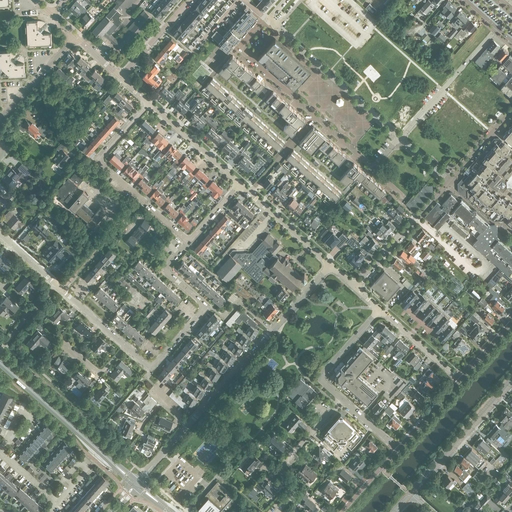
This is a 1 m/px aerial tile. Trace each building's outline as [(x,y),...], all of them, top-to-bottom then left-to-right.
[(170,6),(163,0),(158,0),(157,2),(167,10),(170,6)] [(429,10),(433,5),(436,7),(442,0),(433,0),(431,2),(428,0),(419,11),(423,15),(425,13),(426,14),(426,13),(427,14),(428,14),(430,12),(430,11),(429,10)] [(83,13),(87,10),(77,1),(69,9),(78,16),(82,12),(83,13)] [(209,8),(202,1),(198,5),(207,12),(206,11),(209,8)] [(267,7),(260,1),(257,5),(264,11),(267,7)] [(439,15),(441,17),(443,15),(452,5),(448,1),(443,7),(445,8),(440,13),(439,15)] [(167,10),(157,2),(154,6),(163,14),(167,10)] [(377,10),(369,3),(365,8),(373,15),(377,10)] [(207,12),(198,5),(195,9),(203,16),(207,12)] [(456,9),(452,5),(443,15),(447,19),(451,14),(456,9)] [(163,14),(154,6),(150,10),(159,18),(162,16),(163,14)] [(228,51),(259,17),(249,8),(248,10),(247,9),(248,8),(246,6),(244,8),(247,10),(224,37),(216,30),(211,36),(228,51)] [(119,19),(120,19),(120,17),(119,17),(121,14),(114,7),(92,32),(100,39),(103,35),(108,39),(111,35),(110,34),(117,26),(122,21),(119,19)] [(203,16),(195,9),(193,11),(191,13),(200,21),(203,16)] [(144,10),(125,31),(133,38),(151,17),(144,10)] [(87,11),(81,17),(84,19),(82,21),(87,25),(94,18),(87,11)] [(459,25),(461,22),(463,24),(468,19),(460,12),(455,17),(457,19),(455,22),(454,21),(452,23),(457,28),(459,26),(459,25)] [(200,21),(191,13),(188,17),(197,25),(195,24),(198,20),(199,21),(200,21)] [(197,25),(188,17),(184,21),(193,29),(197,25)] [(45,22),(44,21),(42,21),(39,20),(38,20),(27,21),(28,44),(52,44),(51,33),(51,30),(50,28),(49,25),(47,25),(46,24),(46,22),(45,22)] [(193,29),(184,21),(180,25),(190,33),(193,29)] [(472,32),(477,26),(472,22),(464,31),(461,29),(457,34),(459,36),(460,35),(463,37),(469,30),(472,32)] [(190,33),(180,25),(177,29),(186,37),(190,33)] [(432,27),(430,30),(435,35),(440,29),(438,27),(435,30),(432,27)] [(186,37),(177,29),(173,33),(182,42),(186,37)] [(122,50),(123,49),(133,38),(125,31),(117,40),(114,38),(111,41),(116,46),(117,46),(118,46),(122,50)] [(407,37),(400,32),(397,36),(403,41),(407,37)] [(441,33),(437,37),(443,42),(446,38),(441,33)] [(172,48),(176,43),(171,39),(167,44),(172,48)] [(311,71),(275,39),(258,58),(265,64),(292,88),(293,86),(295,88),(311,71)] [(500,46),(494,41),(475,61),(483,69),(501,49),(499,47),(500,46)] [(172,48),(167,44),(163,49),(170,54),(168,53),(172,48)] [(121,54),(114,48),(112,50),(119,56),(121,54)] [(170,54),(163,49),(159,53),(171,63),(173,61),(168,56),(170,54)] [(11,50),(0,50),(0,56),(1,75),(25,73),(24,62),(24,60),(23,58),(22,56),(22,55),(20,55),(18,54),(18,52),(17,51),(15,51),(12,50),(11,50)] [(502,61),(508,54),(507,53),(505,51),(503,50),(497,56),(497,57),(495,59),(497,61),(500,59),(502,61)] [(68,64),(74,58),(74,57),(70,53),(69,53),(68,54),(67,54),(68,55),(63,60),(67,64),(68,64)] [(171,63),(159,53),(155,58),(160,62),(162,60),(167,64),(169,66),(171,63)] [(246,81),(253,73),(239,60),(233,55),(219,71),(228,78),(234,71),(246,81)] [(490,77),(489,77),(498,84),(502,80),(506,75),(510,71),(511,68),(511,58),(509,56),(499,67),(498,67),(495,71),(490,77)] [(79,68),(86,61),(84,59),(83,60),(80,57),(78,60),(74,58),(68,64),(74,69),(77,66),(79,68)] [(86,61),(79,68),(82,70),(79,74),(84,78),(90,71),(87,69),(90,66),(87,63),(88,63),(86,61)] [(152,86),(153,85),(156,88),(157,86),(162,80),(157,75),(154,78),(151,76),(153,74),(154,76),(161,68),(155,64),(143,78),(152,86)] [(56,71),(67,81),(70,78),(63,71),(59,68),(56,71)] [(92,73),(90,71),(84,78),(88,82),(91,79),(94,81),(100,74),(98,72),(98,73),(95,70),(92,73)] [(506,75),(502,80),(511,88),(511,72),(510,71),(506,75)] [(257,77),(253,73),(246,81),(250,85),(257,77)] [(100,74),(94,81),(96,84),(93,87),(98,91),(104,84),(102,82),(104,79),(102,77),(102,76),(100,74)] [(254,89),(261,81),(257,77),(250,85),(254,89)] [(210,89),(217,81),(212,78),(206,85),(210,89)] [(160,92),(164,96),(170,91),(167,89),(170,85),(168,84),(169,82),(167,80),(163,84),(165,86),(160,92)] [(498,84),(498,85),(511,97),(511,96),(511,88),(502,80),(498,84)] [(214,92),(221,85),(217,81),(210,89),(214,92)] [(264,86),(265,84),(261,81),(254,89),(258,92),(261,89),(264,86)] [(218,96),(225,89),(221,85),(214,92),(218,96)] [(222,99),(229,92),(225,89),(218,96),(222,99)] [(170,91),(164,96),(169,101),(174,94),(176,96),(180,92),(178,90),(176,92),(174,91),(172,93),(170,91)] [(270,103),(277,95),(273,91),(266,99),(270,103)] [(110,94),(103,101),(106,104),(111,99),(114,101),(116,103),(118,102),(122,97),(117,92),(113,97),(110,94)] [(227,103),(233,96),(229,92),(222,99),(227,103)] [(281,98),(277,95),(270,103),(274,106),(281,98)] [(231,106),(237,99),(233,96),(227,103),(231,106)] [(118,102),(116,103),(122,108),(128,102),(122,97),(118,102)] [(285,102),(281,98),(274,106),(278,110),(285,102)] [(341,98),(337,99),(336,104),(340,106),(344,105),(344,100),(341,98)] [(192,110),(198,103),(199,102),(196,99),(190,106),(188,104),(187,106),(184,104),(179,110),(184,114),(189,107),(192,110)] [(235,110),(241,103),(237,99),(231,106),(235,110)] [(175,106),(179,110),(184,104),(180,100),(175,106)] [(122,108),(120,110),(122,112),(124,111),(126,113),(128,111),(133,106),(128,102),(122,108)] [(306,120),(285,102),(278,110),(290,120),(283,128),(292,136),(306,120)] [(200,109),(202,107),(198,103),(192,110),(191,111),(194,114),(189,119),(194,124),(199,118),(198,117),(199,116),(198,115),(201,111),(200,109)] [(239,114),(245,107),(241,103),(235,110),(239,114)] [(243,117),(249,110),(245,107),(239,114),(243,117)] [(113,111),(121,119),(124,116),(115,109),(113,111)] [(246,122),(253,114),(249,110),(243,117),(242,118),(246,122)] [(199,118),(194,124),(195,125),(197,127),(199,129),(206,122),(209,124),(214,119),(208,114),(203,120),(202,119),(201,120),(199,118)] [(251,125),(257,117),(253,114),(246,122),(247,121),(251,125)] [(106,115),(105,116),(116,125),(120,121),(115,116),(111,121),(110,120),(111,119),(106,115)] [(95,116),(92,120),(97,124),(108,134),(111,131),(112,130),(107,125),(106,126),(105,127),(104,125),(101,123),(100,124),(99,123),(96,120),(98,118),(95,116)] [(105,116),(104,117),(108,120),(108,122),(109,123),(107,125),(112,130),(115,126),(116,125),(105,116)] [(255,128),(261,121),(257,117),(251,125),(255,128)] [(205,134),(211,139),(216,133),(213,131),(219,124),(216,122),(217,121),(215,119),(214,119),(209,124),(212,127),(205,134)] [(43,138),(50,130),(43,123),(38,128),(32,123),(31,125),(26,121),(22,125),(21,124),(18,127),(23,132),(25,129),(28,132),(29,131),(30,131),(29,133),(33,137),(35,136),(37,138),(40,135),(43,138)] [(140,125),(145,130),(150,125),(145,121),(140,125)] [(259,132),(265,125),(261,121),(255,128),(259,132)] [(366,121),(361,126),(366,131),(371,125),(366,121)] [(97,124),(97,125),(100,129),(100,130),(101,131),(99,134),(104,138),(106,136),(108,134),(97,124)] [(88,125),(85,128),(90,133),(89,134),(93,138),(94,137),(96,138),(95,138),(100,143),(102,141),(104,138),(99,134),(98,135),(95,133),(95,134),(92,131),(91,131),(89,129),(91,128),(88,125)] [(154,130),(150,125),(145,130),(148,133),(145,137),(146,138),(142,142),(144,144),(152,136),(150,135),(154,130)] [(263,136),(269,128),(265,125),(259,132),(263,136)] [(345,125),(342,128),(348,133),(351,130),(345,125)] [(216,133),(211,139),(216,143),(222,137),(225,139),(233,130),(230,127),(226,132),(224,130),(220,135),(218,133),(217,135),(216,133)] [(312,153),(326,138),(317,130),(313,127),(300,142),(312,153)] [(358,127),(353,133),(358,138),(364,132),(358,127)] [(267,139),(273,132),(269,128),(263,136),(267,139)] [(222,148),(227,153),(235,145),(230,141),(233,138),(230,136),(232,134),(231,133),(233,130),(225,139),(228,142),(222,148)] [(511,134),(508,131),(503,136),(511,144),(511,134)] [(271,143),(278,136),(273,132),(267,139),(271,143)] [(163,137),(158,133),(154,138),(152,136),(144,144),(144,145),(146,147),(148,144),(149,144),(151,142),(153,143),(156,140),(159,142),(157,144),(163,137)] [(55,143),(57,140),(49,134),(47,136),(55,143)] [(132,145),(134,142),(127,136),(125,139),(132,145)] [(275,146),(282,139),(278,136),(271,143),(275,146)] [(168,142),(163,137),(157,144),(158,144),(159,148),(160,149),(153,157),(153,158),(155,160),(156,159),(156,158),(165,149),(163,147),(168,142)] [(93,141),(91,142),(96,147),(98,146),(100,143),(95,138),(93,141)] [(323,149),(330,141),(326,138),(319,146),(323,149)] [(279,150),(286,143),(282,139),(275,146),(279,150)] [(461,190),(460,191),(479,207),(493,220),(493,219),(494,220),(500,220),(501,219),(501,220),(508,219),(511,214),(511,191),(511,192),(506,187),(506,180),(509,178),(511,175),(511,173),(511,156),(511,155),(507,152),(510,147),(502,140),(501,139),(496,140),(493,143),(492,143),(491,145),(490,144),(472,165),(472,166),(472,172),(473,172),(471,174),(470,176),(469,175),(467,175),(464,179),(460,183),(459,184),(460,190),(461,190)] [(327,153),(334,145),(330,141),(323,149),(327,153)] [(91,142),(88,147),(93,151),(96,147),(91,142)] [(66,154),(70,149),(66,145),(59,152),(58,154),(57,154),(53,159),(55,161),(54,162),(55,162),(56,161),(60,163),(58,165),(61,167),(70,157),(66,154)] [(177,150),(172,145),(167,150),(165,149),(156,158),(159,160),(161,157),(165,153),(170,157),(172,154),(177,150)] [(235,145),(227,153),(232,158),(237,152),(238,151),(240,154),(244,149),(242,147),(240,149),(235,145)] [(331,156),(338,149),(334,145),(327,153),(331,156)] [(86,146),(83,150),(89,155),(93,151),(88,147),(86,146)] [(110,160),(114,164),(119,159),(116,157),(122,150),(118,147),(113,152),(115,154),(114,155),(110,160)] [(146,156),(148,154),(142,148),(138,152),(140,154),(143,154),(146,156)] [(335,160),(342,152),(338,149),(331,156),(335,160)] [(182,154),(177,150),(172,154),(175,157),(172,160),(174,161),(172,164),(171,164),(169,166),(172,169),(174,166),(179,161),(177,159),(182,154)] [(291,160),(297,153),(293,150),(287,157),(291,160)] [(339,164),(346,156),(342,152),(335,160),(339,164)] [(295,164),(301,157),(297,153),(291,160),(295,164)] [(119,159),(114,164),(119,169),(124,164),(124,163),(126,165),(131,159),(127,155),(121,162),(119,159)] [(270,163),(273,160),(267,155),(264,158),(270,163)] [(238,163),(243,167),(249,161),(244,156),(238,163)] [(180,164),(184,168),(190,162),(185,157),(181,162),(181,163),(180,164)] [(299,168),(305,160),(301,157),(295,164),(299,168)] [(249,161),(243,167),(248,172),(250,169),(255,173),(264,162),(260,158),(254,165),(249,161)] [(303,171),(310,164),(305,160),(299,168),(303,171)] [(132,172),(135,168),(137,166),(133,163),(134,161),(131,164),(128,166),(123,172),(128,176),(132,172)] [(162,167),(155,161),(153,164),(159,170),(162,167)] [(189,172),(184,177),(187,179),(192,173),(190,171),(195,166),(190,162),(184,168),(189,172)] [(278,173),(283,167),(279,163),(275,168),(277,170),(276,171),(278,173)] [(354,163),(340,178),(349,186),(356,178),(361,182),(368,175),(354,163)] [(140,173),(135,168),(132,172),(128,176),(133,181),(137,176),(138,175),(140,177),(146,171),(149,167),(145,164),(142,169),(143,169),(140,173)] [(307,175),(314,168),(310,164),(303,171),(307,175)] [(260,176),(267,169),(264,166),(257,173),(260,176)] [(9,169),(2,178),(13,188),(18,182),(16,181),(23,173),(16,167),(12,171),(9,169)] [(175,178),(177,176),(174,173),(174,171),(175,170),(173,168),(169,172),(175,178)] [(311,178),(318,171),(314,168),(307,175),(311,178)] [(199,169),(195,174),(194,175),(192,173),(187,179),(187,178),(190,180),(193,177),(197,181),(204,174),(199,169)] [(315,182),(322,175),(318,171),(311,178),(315,182)] [(75,172),(70,178),(72,181),(73,180),(78,185),(84,179),(75,172)] [(197,181),(202,185),(199,189),(201,191),(202,190),(202,189),(206,185),(207,184),(205,182),(209,178),(204,174),(197,181)] [(319,186),(326,179),(322,175),(315,182),(319,186)] [(368,175),(361,182),(365,186),(371,179),(368,175)] [(142,189),(146,184),(149,180),(144,176),(142,179),(141,179),(137,184),(142,189)] [(270,180),(273,178),(271,176),(269,179),(268,179),(263,185),(267,189),(273,183),(270,180)] [(77,194),(75,193),(74,194),(73,193),(78,187),(68,178),(55,192),(61,198),(59,201),(62,204),(64,200),(70,205),(69,207),(75,212),(76,211),(87,221),(86,222),(92,228),(106,212),(100,207),(95,213),(88,207),(83,203),(89,196),(83,191),(77,197),(76,196),(77,194)] [(189,190),(191,188),(186,184),(190,181),(188,179),(182,185),(189,190)] [(324,189),(330,182),(326,179),(319,186),(324,189)] [(372,179),(365,186),(369,189),(375,182),(372,179)] [(210,194),(218,186),(213,181),(208,187),(206,185),(202,189),(204,191),(206,190),(208,191),(210,188),(213,190),(210,194)] [(272,193),(277,197),(288,184),(286,182),(280,189),(278,187),(272,193)] [(328,193),(334,186),(330,182),(324,189),(328,193)] [(375,182),(369,189),(373,192),(379,185),(375,182)] [(310,190),(302,183),(297,189),(300,191),(302,189),(307,194),(310,190)] [(146,184),(142,189),(147,193),(151,188),(146,184)] [(288,184),(277,197),(281,201),(287,195),(284,193),(287,190),(287,189),(290,186),(288,184)] [(410,199),(406,204),(409,207),(413,210),(429,192),(429,188),(425,184),(414,196),(413,195),(410,199)] [(219,194),(222,190),(222,189),(223,188),(220,185),(218,187),(218,186),(210,194),(210,195),(218,202),(222,197),(219,194)] [(379,185),(373,192),(376,196),(383,189),(379,185)] [(332,197),(338,189),(334,186),(328,193),(332,197)] [(151,196),(155,201),(160,196),(162,193),(164,191),(159,187),(156,191),(151,196)] [(293,187),(291,189),(287,194),(290,196),(294,191),(295,190),(293,187)] [(0,199),(1,199),(5,202),(9,197),(0,189),(0,199)] [(336,200),(342,193),(338,189),(332,197),(336,200)] [(383,189),(376,196),(380,199),(383,196),(386,192),(383,189)] [(189,198),(192,200),(198,194),(195,192),(189,198)] [(164,200),(165,199),(167,197),(162,193),(160,196),(155,201),(160,205),(164,200)] [(435,208),(426,218),(427,219),(427,220),(431,222),(437,229),(447,218),(450,214),(463,200),(462,200),(458,201),(451,194),(442,204),(440,204),(439,203),(438,203),(439,203),(435,208)] [(174,197),(172,195),(170,198),(167,201),(169,203),(169,204),(168,204),(164,208),(169,213),(173,208),(176,205),(171,201),(174,197)] [(314,196),(309,202),(311,205),(317,198),(314,196)] [(199,206),(203,203),(196,197),(193,200),(199,206)] [(352,201),(357,206),(361,201),(356,197),(352,201)] [(286,206),(292,211),(299,203),(296,200),(293,198),(286,206)] [(239,210),(244,205),(238,200),(232,208),(237,212),(238,212),(239,210)] [(463,200),(450,214),(463,225),(464,226),(478,238),(473,244),(487,257),(490,259),(500,268),(505,273),(508,275),(508,276),(511,271),(511,244),(509,242),(500,234),(497,234),(497,228),(497,225),(496,225),(495,225),(490,225),(476,212),(475,212),(471,208),(470,208),(467,206),(467,204),(463,200)] [(299,203),(292,211),(297,216),(305,207),(300,202),(299,203)] [(347,202),(342,207),(348,212),(353,207),(347,202)] [(173,208),(169,213),(174,217),(179,212),(181,213),(189,204),(189,203),(186,207),(184,204),(181,207),(180,206),(176,210),(173,208)] [(184,214),(189,209),(192,206),(189,204),(181,213),(183,215),(178,221),(182,225),(187,220),(189,218),(184,214)] [(249,210),(244,205),(239,210),(238,212),(240,214),(242,212),(244,215),(249,210)] [(395,209),(401,214),(404,210),(399,205),(395,209)] [(17,231),(24,223),(15,215),(18,212),(15,209),(9,216),(11,218),(7,222),(17,231)] [(398,223),(403,218),(397,212),(396,213),(392,209),(388,214),(398,223)] [(254,214),(249,210),(244,215),(249,220),(254,214)] [(227,213),(235,220),(237,218),(229,211),(227,213)] [(302,220),(308,225),(312,221),(309,218),(311,216),(309,213),(302,220)] [(225,215),(221,220),(232,229),(233,228),(229,224),(230,223),(228,222),(230,220),(225,215)] [(320,223),(318,222),(321,219),(317,215),(312,221),(308,225),(313,230),(320,223)] [(187,220),(182,225),(187,229),(193,223),(195,226),(199,222),(194,217),(190,223),(187,220)] [(143,232),(150,225),(144,219),(124,242),(130,248),(137,240),(138,241),(144,233),(143,232)] [(381,221),(384,225),(391,230),(395,226),(388,220),(386,223),(382,219),(381,221)] [(232,229),(221,220),(217,224),(222,228),(225,226),(226,227),(227,226),(231,230),(232,229)] [(381,221),(380,221),(376,225),(387,235),(391,230),(384,225),(381,221)] [(31,229),(27,234),(29,236),(36,242),(40,237),(42,239),(44,237),(46,239),(50,235),(51,236),(53,234),(45,227),(47,225),(43,222),(40,225),(37,222),(31,229)] [(464,238),(467,234),(454,222),(451,226),(464,238)] [(376,225),(375,223),(373,225),(376,227),(375,228),(373,230),(382,237),(382,238),(383,237),(384,238),(387,235),(376,225)] [(222,228),(217,224),(214,228),(219,233),(222,228)] [(241,239),(249,230),(247,227),(238,236),(241,239)] [(322,237),(329,230),(325,227),(319,234),(322,237)] [(219,233),(214,228),(210,232),(215,237),(219,233)] [(422,229),(418,233),(430,244),(430,243),(427,241),(430,237),(428,234),(422,229)] [(215,237),(210,232),(206,237),(211,241),(215,237)] [(291,263),(285,258),(284,259),(280,255),(278,257),(275,253),(282,245),(277,240),(276,240),(268,233),(261,241),(263,242),(252,253),(251,252),(236,253),(233,257),(242,266),(241,266),(244,269),(258,282),(264,276),(263,275),(265,272),(269,276),(271,274),(277,279),(279,277),(292,289),(296,285),(298,287),(302,283),(300,281),(303,278),(305,279),(308,276),(304,273),(302,276),(289,265),(291,263)] [(328,238),(325,241),(332,247),(335,244),(339,247),(348,238),(342,233),(338,237),(333,233),(331,235),(330,234),(327,237),(328,238)] [(430,244),(418,233),(415,237),(420,243),(421,242),(424,244),(425,243),(428,245),(430,244)] [(45,256),(42,259),(47,264),(48,265),(51,262),(52,261),(53,261),(53,260),(54,259),(55,259),(54,259),(55,258),(57,260),(58,258),(59,259),(63,254),(63,253),(61,251),(65,247),(64,247),(58,241),(54,238),(56,237),(53,234),(51,236),(52,237),(51,238),(50,244),(51,245),(50,246),(52,248),(45,256)] [(372,238),(370,241),(362,234),(361,236),(363,238),(375,249),(379,244),(372,238)] [(351,236),(349,238),(367,254),(369,252),(371,253),(375,249),(363,238),(361,240),(363,242),(361,244),(351,236)] [(211,241),(206,237),(202,241),(207,246),(211,241)] [(367,254),(349,238),(346,242),(347,241),(353,246),(350,249),(356,254),(349,262),(354,265),(353,266),(356,268),(357,268),(362,263),(359,261),(362,258),(363,259),(366,256),(365,255),(367,254)] [(207,246),(202,241),(198,245),(209,255),(210,253),(206,249),(204,250),(207,246)] [(406,247),(412,252),(410,254),(415,258),(419,253),(417,251),(418,250),(415,248),(417,246),(411,241),(406,247)] [(68,249),(67,249),(74,255),(74,256),(75,255),(79,251),(69,242),(68,243),(72,246),(68,250),(68,249)] [(209,255),(198,245),(194,250),(199,254),(202,251),(203,253),(204,252),(208,255),(209,255)] [(109,249),(104,254),(111,259),(115,255),(109,249)] [(425,260),(430,254),(425,250),(421,256),(425,260)] [(417,266),(420,263),(410,255),(409,256),(403,251),(398,256),(404,261),(405,261),(407,263),(409,260),(412,263),(413,263),(417,266)] [(8,265),(12,262),(7,258),(6,259),(4,257),(7,254),(4,252),(0,256),(0,266),(1,265),(6,269),(8,265)] [(69,257),(65,254),(60,260),(64,263),(69,257)] [(111,259),(104,254),(100,258),(107,264),(111,259)] [(231,255),(220,268),(216,271),(228,282),(241,266),(242,266),(233,257),(231,255)] [(107,264),(100,258),(96,263),(103,269),(107,264)] [(402,270),(404,267),(402,265),(403,265),(396,259),(392,264),(398,270),(400,268),(402,270)] [(138,260),(132,266),(137,271),(143,264),(138,260)] [(177,268),(182,272),(188,266),(183,262),(177,268)] [(103,269),(96,263),(92,268),(98,273),(103,269)] [(141,277),(148,269),(143,264),(137,271),(140,274),(139,275),(141,277)] [(188,266),(182,272),(187,277),(193,270),(188,266)] [(437,277),(438,276),(428,267),(427,269),(437,277)] [(98,273),(92,268),(88,272),(94,278),(98,273)] [(451,281),(433,268),(432,269),(441,276),(438,279),(448,286),(451,281)] [(147,279),(152,273),(148,269),(141,277),(143,278),(144,277),(147,279)] [(193,270),(187,277),(191,281),(197,274),(193,270)] [(375,281),(375,282),(374,282),(374,281),(372,283),(373,283),(374,286),(373,287),(374,289),(375,288),(374,288),(375,288),(387,299),(395,289),(399,285),(384,271),(375,281)] [(94,278),(88,272),(83,277),(90,283),(94,278)] [(202,279),(200,277),(202,274),(199,272),(197,274),(191,281),(196,285),(202,279)] [(152,273),(147,279),(151,283),(157,277),(152,273)] [(503,275),(502,275),(505,278),(511,283),(511,282),(511,279),(508,275),(505,273),(503,275)] [(33,290),(37,286),(26,276),(16,287),(23,293),(29,287),(33,290)] [(457,294),(464,286),(453,276),(451,279),(457,285),(453,289),(457,294)] [(157,277),(151,283),(156,288),(162,281),(157,277)] [(202,279),(196,285),(201,289),(207,283),(202,279)] [(406,279),(402,283),(407,287),(410,283),(406,279)] [(162,281),(156,288),(161,292),(167,285),(162,281)] [(207,283),(201,289),(206,293),(211,287),(207,283)] [(167,285),(161,292),(166,296),(171,290),(167,285)] [(283,300),(289,293),(281,286),(279,289),(280,290),(276,295),(283,300)] [(101,287),(99,289),(95,293),(100,298),(105,291),(101,287)] [(211,287),(206,293),(210,298),(216,291),(211,287)] [(473,289),(470,293),(477,300),(481,296),(473,289)] [(146,292),(154,298),(155,297),(148,290),(146,292)] [(171,290),(166,296),(170,300),(176,294),(171,290)] [(403,302),(407,305),(410,302),(413,305),(422,295),(419,292),(417,294),(413,290),(403,302)] [(433,297),(426,290),(422,295),(413,305),(417,309),(419,307),(422,309),(431,299),(433,297)] [(105,291),(100,298),(104,302),(110,295),(105,291)] [(216,291),(210,298),(215,302),(221,295),(216,291)] [(176,294),(170,300),(169,302),(171,304),(172,302),(175,305),(181,298),(176,294)] [(110,295),(104,302),(109,306),(115,300),(110,295)] [(221,295),(215,302),(220,306),(225,300),(221,295)] [(11,315),(19,306),(15,303),(15,304),(7,297),(0,305),(1,305),(0,305),(0,312),(3,316),(8,311),(11,315)] [(484,308),(488,303),(482,297),(478,302),(484,308)] [(504,307),(502,305),(505,302),(499,297),(496,300),(497,300),(494,304),(491,301),(488,304),(495,310),(496,309),(500,312),(504,307)] [(426,317),(438,305),(431,299),(422,309),(424,311),(422,313),(426,317)] [(115,300),(109,306),(114,310),(120,304),(115,300)] [(278,309),(272,305),(273,303),(269,300),(264,305),(265,307),(273,314),(278,309)] [(166,309),(161,314),(168,319),(172,315),(168,311),(170,309),(162,302),(160,304),(166,309)] [(434,321),(435,321),(444,311),(438,305),(426,317),(431,321),(433,319),(434,321)] [(65,321),(70,316),(59,307),(50,318),(56,323),(61,318),(65,321)] [(273,314),(265,307),(263,309),(266,311),(263,314),(269,319),(273,314)] [(451,317),(444,311),(435,321),(437,323),(435,325),(439,329),(440,329),(441,327),(449,319),(451,317)] [(475,311),(472,314),(479,321),(482,318),(483,319),(485,317),(482,315),(481,316),(475,311)] [(235,321),(239,324),(242,319),(250,326),(246,332),(248,333),(254,337),(259,329),(258,331),(255,329),(256,328),(254,327),(256,324),(258,325),(243,312),(242,313),(240,315),(239,317),(238,318),(236,320),(235,321)] [(484,312),(482,315),(485,317),(483,319),(489,325),(493,320),(487,314),(484,312)] [(116,313),(111,319),(115,324),(121,318),(116,313)] [(214,313),(210,318),(218,326),(220,323),(218,321),(220,319),(214,313)] [(161,314),(157,318),(164,324),(168,319),(161,314)] [(479,321),(472,314),(469,317),(472,320),(475,323),(473,325),(475,326),(472,329),(480,336),(483,333),(482,333),(483,332),(481,330),(483,328),(481,326),(480,327),(476,323),(479,321)] [(121,318),(115,324),(120,328),(126,322),(121,318)] [(157,318),(153,323),(160,329),(164,324),(157,318)] [(218,326),(210,318),(205,322),(212,328),(215,325),(217,327),(218,326)] [(449,319),(441,327),(440,329),(443,332),(440,335),(444,339),(450,333),(455,328),(457,326),(449,319)] [(81,333),(82,332),(87,336),(92,330),(81,320),(75,327),(81,333)] [(126,322),(120,328),(125,332),(130,326),(126,322)] [(212,328),(205,322),(201,327),(208,333),(212,328)] [(153,323),(149,328),(151,330),(155,334),(160,329),(153,323)] [(130,326),(125,332),(130,336),(135,330),(130,326)] [(378,329),(376,332),(379,335),(381,333),(385,336),(381,340),(382,341),(391,331),(385,326),(381,331),(378,329)] [(468,330),(467,331),(461,326),(458,330),(461,332),(465,336),(467,333),(471,336),(470,337),(473,340),(474,339),(475,340),(477,338),(478,338),(480,336),(472,329),(470,331),(468,330)] [(208,333),(201,327),(197,332),(195,335),(201,340),(203,337),(203,338),(208,333)] [(240,333),(239,336),(241,337),(239,340),(238,340),(240,342),(247,346),(251,339),(246,336),(248,333),(246,332),(238,327),(237,329),(240,333)] [(135,330),(130,336),(134,340),(140,334),(135,330)] [(456,338),(461,333),(457,330),(453,334),(456,338)] [(28,342),(30,344),(29,345),(33,348),(34,347),(35,348),(40,342),(44,346),(49,341),(45,336),(46,335),(44,334),(43,335),(38,331),(28,342)] [(396,336),(391,331),(382,341),(384,343),(387,340),(387,339),(388,338),(391,341),(396,336)] [(372,335),(368,339),(377,347),(378,346),(376,345),(380,341),(378,339),(377,340),(376,338),(379,335),(376,332),(374,334),(374,335),(373,336),(372,335)] [(140,334),(134,340),(139,345),(145,339),(140,334)] [(233,350),(239,354),(244,347),(239,344),(240,342),(238,340),(239,340),(231,335),(229,338),(235,343),(231,349),(233,350)] [(105,351),(110,346),(100,337),(91,347),(97,353),(102,348),(105,351)] [(458,338),(455,342),(454,343),(456,345),(455,346),(454,348),(454,349),(456,351),(457,351),(458,349),(464,354),(470,347),(462,339),(461,340),(458,338)] [(191,339),(186,344),(193,349),(197,345),(191,339)] [(377,347),(368,339),(364,344),(369,349),(372,346),(375,349),(377,347)] [(396,353),(404,344),(400,339),(394,346),(397,349),(396,350),(394,352),(396,353)] [(193,349),(186,344),(182,348),(189,354),(193,349)] [(231,349),(223,344),(221,347),(227,352),(223,357),(223,358),(225,359),(232,363),(236,356),(231,353),(233,350),(231,349)] [(406,351),(409,348),(404,344),(396,353),(394,355),(399,359),(400,358),(406,351)] [(338,379),(336,380),(342,386),(344,383),(350,389),(349,390),(355,395),(356,394),(360,398),(359,399),(364,404),(365,402),(368,405),(378,393),(363,380),(361,381),(356,377),(355,379),(353,377),(353,375),(356,374),(361,369),(363,370),(375,357),(363,347),(360,351),(358,350),(353,357),(354,358),(350,362),(348,361),(345,365),(347,366),(343,370),(341,368),(336,374),(338,376),(338,379)] [(189,354),(182,348),(178,353),(185,359),(189,354)] [(185,359),(178,353),(174,358),(180,363),(185,359)] [(216,366),(218,368),(224,372),(228,365),(223,362),(225,359),(223,358),(223,357),(216,353),(214,356),(219,360),(216,366)] [(413,367),(414,368),(413,369),(415,372),(421,365),(418,362),(421,359),(414,354),(408,360),(414,366),(413,367)] [(62,375),(67,369),(68,370),(69,369),(68,368),(71,365),(64,358),(62,360),(58,356),(54,361),(54,362),(52,365),(62,375)] [(180,363),(174,358),(170,362),(176,368),(180,363)] [(397,367),(402,360),(400,358),(399,359),(394,364),(397,367)] [(116,367),(117,368),(110,375),(117,381),(120,377),(120,376),(123,373),(127,377),(132,371),(121,361),(116,367)] [(210,376),(216,380),(221,373),(216,370),(218,368),(216,366),(208,361),(206,364),(210,367),(206,373),(206,374),(210,376)] [(176,368),(170,362),(165,367),(172,373),(176,368)] [(172,373),(165,367),(161,372),(168,378),(172,373)] [(429,368),(423,375),(434,385),(437,382),(438,382),(440,380),(440,379),(440,378),(441,377),(441,376),(438,374),(437,374),(436,375),(429,368)] [(389,396),(385,392),(383,395),(388,400),(391,402),(402,391),(402,390),(403,389),(409,383),(395,369),(393,371),(406,383),(405,384),(404,383),(389,398),(388,397),(389,396)] [(201,370),(199,373),(204,377),(200,383),(202,385),(209,389),(213,382),(208,379),(210,376),(206,374),(206,373),(201,370)] [(73,377),(79,382),(76,385),(82,390),(91,380),(85,375),(84,377),(78,371),(73,377)] [(168,378),(161,372),(157,377),(163,382),(168,378)] [(434,386),(434,385),(423,375),(427,379),(424,382),(422,379),(419,383),(429,391),(432,388),(433,388),(434,387),(434,386)] [(193,378),(191,381),(196,386),(193,392),(192,392),(195,393),(201,397),(205,390),(201,387),(202,385),(200,383),(193,378)] [(301,379),(287,394),(292,398),(295,401),(301,395),(301,394),(300,394),(299,392),(298,392),(306,384),(301,379)] [(93,396),(90,399),(96,404),(98,401),(99,402),(108,392),(106,391),(109,388),(104,383),(101,386),(102,387),(94,397),(93,396)] [(306,384),(298,392),(299,392),(300,394),(301,394),(301,395),(302,396),(302,395),(307,400),(308,399),(308,400),(309,401),(315,395),(313,394),(316,392),(306,384)] [(411,389),(407,385),(403,389),(402,390),(402,391),(406,394),(411,389)] [(183,398),(186,401),(189,403),(194,406),(198,399),(193,396),(195,393),(192,392),(193,392),(185,387),(183,390),(187,393),(183,398)] [(174,390),(169,395),(184,408),(189,403),(186,401),(183,398),(176,392),(174,391),(174,390)] [(419,402),(421,401),(422,401),(424,399),(423,398),(424,398),(417,391),(415,394),(413,392),(411,395),(415,398),(414,399),(416,401),(417,400),(419,402)] [(415,408),(404,398),(406,396),(401,392),(397,396),(401,400),(400,402),(402,404),(399,407),(399,409),(401,410),(400,411),(407,417),(415,408)] [(11,397),(3,393),(0,397),(14,404),(15,402),(10,399),(11,397)] [(301,395),(295,401),(302,407),(303,406),(306,403),(307,404),(309,401),(308,400),(308,399),(307,400),(302,395),(302,396),(301,395)] [(14,404),(0,397),(0,398),(0,402),(7,406),(8,404),(13,406),(14,404)] [(136,403),(131,409),(132,410),(131,410),(131,411),(131,412),(131,413),(131,414),(132,415),(133,416),(134,416),(135,416),(136,416),(136,415),(137,415),(139,416),(146,408),(150,408),(151,407),(151,408),(157,402),(152,398),(142,409),(136,403)] [(385,409),(389,405),(391,402),(388,400),(385,404),(380,401),(378,403),(372,409),(377,413),(383,407),(385,409)] [(7,406),(0,402),(0,408),(10,413),(11,411),(6,408),(7,406)] [(122,411),(127,405),(123,402),(115,411),(121,412),(122,411)] [(390,416),(395,410),(389,405),(385,409),(384,410),(390,416)] [(501,424),(501,425),(507,430),(511,424),(511,412),(506,407),(502,411),(503,412),(499,418),(503,422),(501,424)] [(304,429),(307,426),(302,421),(303,420),(296,414),(286,426),(292,432),(299,425),(304,429)] [(170,432),(172,428),(173,428),(175,423),(166,419),(166,418),(160,415),(159,419),(160,420),(158,425),(164,427),(163,429),(170,432)] [(396,429),(396,428),(397,428),(398,427),(398,426),(400,424),(399,424),(401,422),(401,421),(394,415),(388,422),(387,424),(390,427),(391,425),(396,429)] [(344,418),(343,417),(342,418),(340,418),(339,417),(338,418),(331,426),(329,427),(331,428),(324,436),(325,437),(323,439),(334,449),(333,448),(335,446),(336,447),(339,443),(337,441),(338,439),(339,441),(345,441),(346,439),(348,440),(345,443),(349,446),(350,445),(352,447),(351,448),(361,437),(359,435),(360,434),(357,431),(356,431),(353,427),(354,426),(352,425),(344,418)] [(121,432),(124,434),(123,436),(127,438),(127,436),(131,438),(133,432),(132,432),(135,424),(136,421),(131,419),(130,421),(126,419),(123,426),(123,427),(121,432)] [(511,433),(507,430),(501,425),(499,427),(496,424),(487,434),(491,438),(493,440),(498,435),(496,433),(497,431),(501,434),(500,435),(505,440),(511,433)] [(45,425),(41,429),(51,437),(53,435),(51,434),(53,432),(45,425)] [(51,437),(41,429),(38,432),(46,440),(48,437),(50,439),(51,437)] [(46,440),(38,432),(35,436),(44,445),(46,443),(44,441),(46,440)] [(151,454),(156,441),(154,440),(156,437),(148,434),(147,437),(148,437),(146,442),(145,441),(144,442),(143,442),(143,443),(144,444),(142,448),(146,450),(146,451),(146,454),(147,454),(147,455),(149,455),(150,455),(151,454)] [(284,450),(287,446),(274,434),(267,443),(275,450),(272,454),(276,457),(283,449),(284,450)] [(44,445),(35,436),(31,440),(39,447),(41,445),(43,447),(44,445)] [(492,463),(501,453),(486,440),(485,441),(481,437),(473,446),(492,463)] [(39,447),(31,440),(28,444),(38,453),(40,451),(38,449),(39,447)] [(377,448),(376,447),(377,447),(370,440),(365,446),(370,451),(371,450),(372,452),(375,449),(375,450),(377,448)] [(72,449),(65,442),(63,444),(61,442),(59,444),(69,453),(72,449)] [(38,453),(28,444),(24,448),(32,455),(34,453),(36,454),(38,453)] [(69,453),(59,444),(57,446),(59,448),(58,450),(65,457),(69,453)] [(333,455),(330,451),(324,446),(322,449),(319,447),(315,452),(316,452),(315,453),(314,453),(313,454),(313,455),(314,455),(315,455),(316,456),(315,457),(321,462),(324,458),(327,461),(333,455)] [(24,448),(21,451),(31,460),(33,458),(31,456),(32,455),(24,448)] [(478,468),(485,461),(472,449),(465,456),(478,468)] [(65,457),(58,450),(56,452),(54,450),(52,452),(62,461),(65,457)] [(21,451),(17,455),(25,462),(27,460),(29,462),(31,460),(21,451)] [(62,461),(52,452),(51,454),(53,456),(51,458),(59,465),(62,461)] [(242,468),(245,471),(249,474),(261,461),(254,454),(250,459),(251,460),(245,466),(244,465),(242,468)] [(356,471),(364,462),(358,457),(350,466),(356,471)] [(59,465),(51,458),(49,459),(47,458),(46,460),(55,468),(59,465)] [(459,463),(462,466),(461,467),(464,469),(464,470),(466,468),(465,468),(467,466),(471,469),(473,467),(464,458),(459,463)] [(497,459),(493,463),(499,468),(503,464),(497,459)] [(55,468),(46,460),(44,462),(46,463),(44,465),(52,472),(55,468)] [(345,466),(340,462),(338,464),(339,466),(335,470),(339,474),(338,475),(346,482),(351,476),(343,469),(345,466)] [(315,477),(317,474),(306,465),(303,468),(302,467),(297,473),(307,483),(308,481),(311,483),(316,477),(315,477)] [(469,474),(464,470),(464,469),(462,471),(457,466),(452,470),(463,480),(469,474)] [(477,472),(472,476),(480,483),(486,476),(479,469),(477,471),(477,472)] [(3,475),(0,478),(0,484),(1,486),(11,474),(9,473),(5,477),(3,475)] [(109,482),(102,475),(100,477),(96,473),(94,475),(105,486),(109,482)] [(11,474),(1,486),(5,489),(11,482),(9,480),(13,476),(11,474)] [(105,486),(94,475),(92,477),(97,481),(95,483),(102,489),(105,486)] [(454,485),(457,482),(454,479),(453,480),(448,476),(443,482),(448,487),(452,482),(454,485)] [(11,482),(5,489),(9,492),(19,481),(17,479),(13,484),(11,482)] [(511,493),(511,480),(509,484),(508,483),(503,489),(505,492),(510,496),(511,493)] [(19,481),(9,492),(12,496),(14,495),(19,489),(17,487),(21,483),(19,481)] [(102,489),(95,483),(93,485),(89,481),(87,483),(98,493),(102,489)] [(271,496),(277,489),(269,481),(267,484),(264,482),(258,489),(260,491),(263,488),(271,496)] [(220,501),(209,491),(205,496),(208,498),(199,508),(203,511),(224,511),(237,499),(217,482),(213,487),(216,490),(218,488),(226,495),(220,501)] [(98,493),(87,483),(85,485),(90,489),(88,491),(95,497),(98,493)] [(467,483),(464,486),(472,492),(474,490),(467,483)] [(322,491),(325,495),(324,497),(329,501),(337,492),(328,484),(322,491)] [(20,488),(19,489),(14,495),(17,498),(28,487),(26,485),(22,489),(20,488)] [(472,492),(464,486),(462,488),(470,495),(472,492)] [(28,487),(17,498),(21,501),(27,494),(26,493),(29,488),(28,487)] [(253,487),(247,493),(253,498),(258,492),(253,487)] [(95,497),(88,491),(86,493),(82,489),(80,491),(92,501),(95,497)] [(92,501),(80,491),(79,492),(83,496),(81,498),(88,505),(92,501)] [(27,494),(21,501),(25,505),(35,493),(33,492),(29,496),(27,494)] [(502,500),(504,502),(510,496),(505,492),(500,498),(498,496),(494,500),(499,504),(502,500)] [(35,493),(25,505),(29,508),(35,501),(33,499),(37,495),(35,493)] [(316,506),(316,505),(308,498),(309,497),(306,494),(301,500),(304,502),(302,504),(310,511),(311,511),(315,511),(319,509),(316,506)] [(103,504),(109,497),(107,495),(101,503),(103,504)] [(465,511),(472,511),(473,511),(472,511),(477,511),(484,504),(490,498),(487,495),(483,499),(481,502),(477,498),(469,508),(471,511),(470,511),(469,511),(466,511),(465,511)] [(88,505),(81,498),(80,500),(75,496),(73,498),(85,508),(88,505)] [(35,501),(29,508),(33,511),(43,500),(41,498),(37,503),(35,501)] [(81,511),(85,508),(73,498),(72,500),(76,504),(75,506),(81,511)] [(43,500),(33,511),(39,511),(43,508),(41,506),(45,502),(43,500)]
